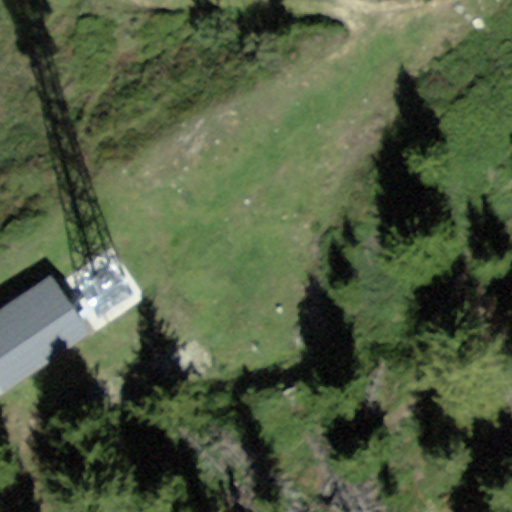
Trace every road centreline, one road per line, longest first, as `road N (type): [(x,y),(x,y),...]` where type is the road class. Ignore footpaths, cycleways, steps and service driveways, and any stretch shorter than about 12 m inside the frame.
road 1 (track): [(366,5),(351,58),(0,284)]
road 2 (track): [(234,0),(401,0)]
